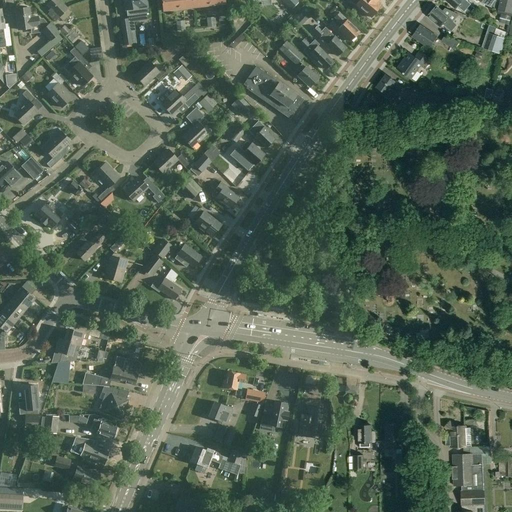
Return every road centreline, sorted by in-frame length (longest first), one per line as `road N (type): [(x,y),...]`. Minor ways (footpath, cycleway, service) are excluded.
road 1 (residential): [(200,328),(305,148),(408,7)]
road 2 (secondary): [(511,398),(370,351),(200,328)]
road 3 (secondary): [(118,511),(200,328)]
road 4 (residential): [(115,83),(164,130),(130,162),(77,120)]
road 5 (tertiary): [(200,328),(114,310),(69,290)]
road 6 (unknown): [(416,382),(425,423),(446,454),(446,511)]
